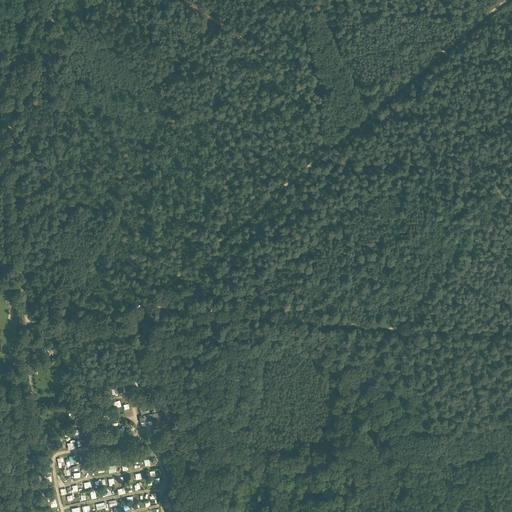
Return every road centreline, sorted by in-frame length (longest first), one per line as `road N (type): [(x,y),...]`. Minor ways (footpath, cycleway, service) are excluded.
road 1 (track): [(506,0),(144,306)]
road 2 (track): [(496,179),(480,193),(360,192),(216,310)]
road 3 (track): [(216,310),(511,331)]
road 4 (track): [(63,0),(9,113),(12,177)]
road 5 (track): [(496,179),(502,194),(403,328)]
